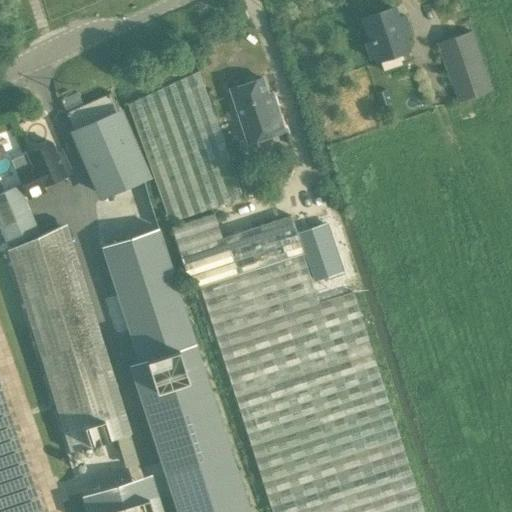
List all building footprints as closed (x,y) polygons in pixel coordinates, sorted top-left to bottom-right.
[(393,8),(363,19),(371,40),(364,43),(370,60),(377,57),(378,61),(408,50),(402,33),(410,30),(404,15),(397,18),(393,8)] [(437,43),(458,102),(492,90),(471,31),(437,43)] [(243,198),(198,70),(127,103),(169,223),(243,198)] [(230,89),(247,144),(284,132),(274,100),(270,101),(262,78),(230,89)] [(127,132),(110,93),(83,105),(78,93),(62,100),(67,111),(65,112),(101,194),(127,183),(146,175),(127,132)] [(52,143),(27,153),(11,160),(28,200),(45,193),(43,187),(71,172),(62,149),(54,151),(52,143)] [(37,230),(18,185),(0,193),(0,227),(7,243),(37,230)] [(221,238),(214,214),(170,228),(191,290),(199,288),(271,511),(423,511),(353,293),(319,304),(290,216),(221,238)] [(344,271),(327,222),(298,232),(314,281),(344,271)] [(59,226),(7,250),(72,450),(116,438),(125,464),(136,461),(128,434),(133,433),(127,415),(68,230),(59,226)] [(251,511),(158,226),(101,245),(140,361),(147,359),(157,388),(140,394),(178,511),(251,511)] [(129,511),(120,484),(83,495),(88,511),(129,511)]
